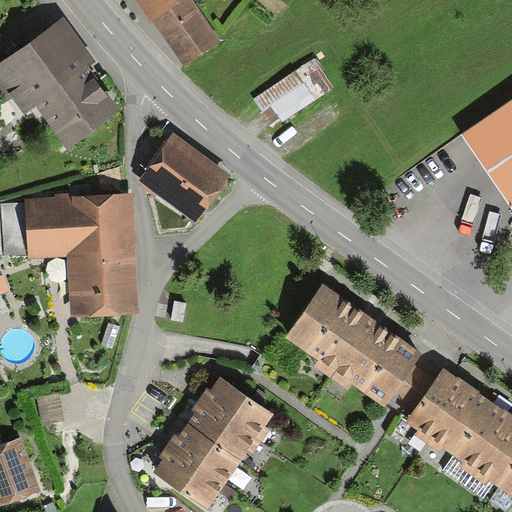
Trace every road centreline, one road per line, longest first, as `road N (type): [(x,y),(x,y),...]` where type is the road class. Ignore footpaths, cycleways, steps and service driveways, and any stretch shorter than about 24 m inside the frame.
road 1 (residential): [(257,173),(157,281),(109,432),(129,511)]
road 2 (tertiary): [(511,357),(257,173)]
road 3 (tertiary): [(257,173),(154,80),(85,0)]
